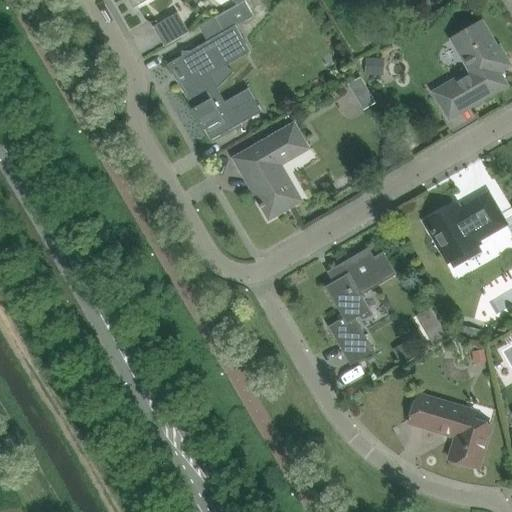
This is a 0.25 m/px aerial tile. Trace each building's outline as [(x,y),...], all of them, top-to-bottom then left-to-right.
[(128,0),(134,9),(149,0),(128,0)] [(249,89),(225,102),(210,76),(251,52),(236,27),(254,17),(245,1),(237,5),(199,27),(208,42),(191,52),(182,52),(182,56),(169,64),(167,61),(166,62),(175,72),(176,71),(181,79),(177,81),(211,141),(233,129),(233,130),(242,129),(241,124),(262,112),(249,89)] [(178,13),(171,17),(153,27),(165,47),(182,37),(189,32),(185,25),(179,14),(178,13)] [(444,86),(433,92),(439,103),(448,117),(449,116),(458,111),(469,104),(471,108),(508,86),(500,72),(498,70),(502,68),(505,60),(502,56),(505,55),(500,46),(497,47),(482,21),(474,26),(471,23),(467,21),(462,23),(459,26),(458,30),(459,35),(451,39),(470,71),(455,80),(444,86)] [(368,57),(367,76),(380,77),(381,58),(368,57)] [(361,76),(348,84),(354,94),(367,87),(361,76)] [(252,149),(234,159),(244,176),(248,174),(254,184),(250,186),(261,204),(259,205),(261,208),(262,207),(263,208),(264,207),(270,217),(272,222),(307,201),(286,164),(309,151),(305,143),(295,126),(294,124),(252,149)] [(457,205),(426,223),(436,241),(446,259),(448,262),(459,256),(479,244),(477,241),(505,224),(498,212),(488,195),(460,211),(457,205)] [(345,356),(369,342),(356,319),(370,311),(361,296),(397,275),(383,252),(374,258),(369,248),(333,269),(335,272),(333,276),(336,281),(325,287),(343,318),(328,327),(345,356)] [(441,328),(427,336),(432,344),(446,336),(441,328)] [(437,401),(418,395),(409,423),(456,437),(450,460),(478,468),(491,426),(472,420),(464,417),(466,409),(437,401)]
